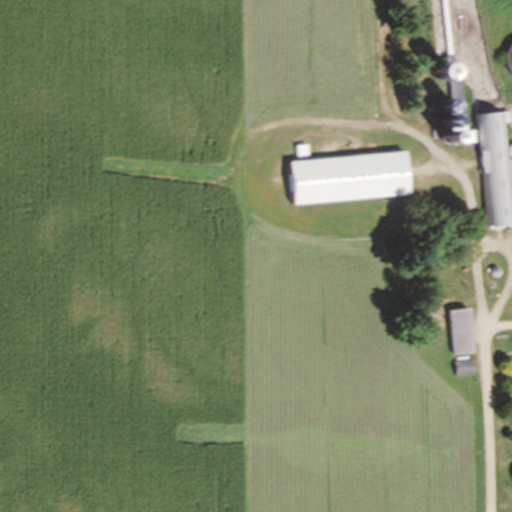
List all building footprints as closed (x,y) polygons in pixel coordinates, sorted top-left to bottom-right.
[(426,82),(428,69),(418,68),(417,81),(426,82)] [(498,125),(503,125),(503,114),(472,116),(479,227),(505,225),(503,182),(511,181),(511,164),(511,160),(500,160),(498,125)] [(395,154),(281,163),(284,204),(398,196),(395,154)] [(445,354),(467,352),(463,308),(441,310),(445,354)] [(464,363),(454,364),(454,375),(465,374),(464,363)]
